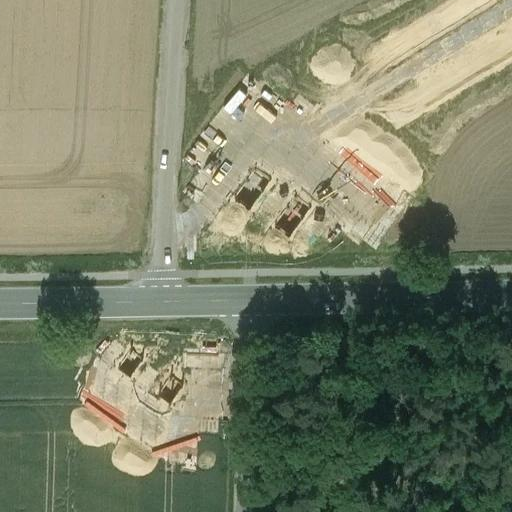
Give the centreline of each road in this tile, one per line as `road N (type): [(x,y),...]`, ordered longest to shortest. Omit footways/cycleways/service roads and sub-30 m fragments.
road 1 (unclassified): [(160,301),(179,0)]
road 2 (secondary): [(250,299),(511,294)]
road 3 (unclassified): [(242,511),(250,299)]
road 4 (secondary): [(0,303),(160,301)]
